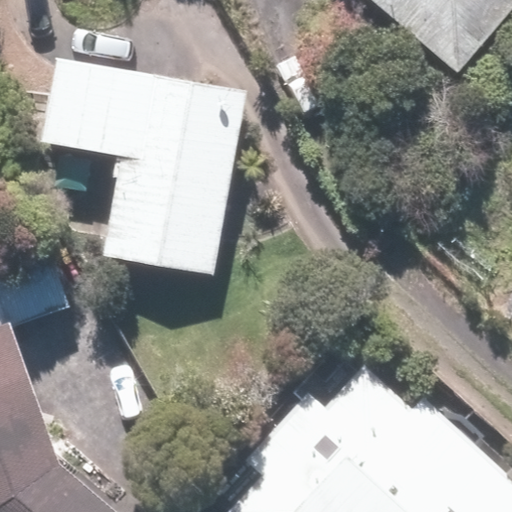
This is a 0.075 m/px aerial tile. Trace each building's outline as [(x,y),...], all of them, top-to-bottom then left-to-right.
[(511,0),(397,0),(465,63),(511,11),(511,0)] [(76,42),(60,127),(137,142),(118,244),(229,265),(265,77),(76,42)] [(104,151),(59,148),(56,192),(101,195),(104,151)] [(57,230),(0,247),(0,511),(137,511),(76,455),(33,316),(79,302),(57,230)] [(473,511),(333,365),(195,495),(210,511),(473,511)]
